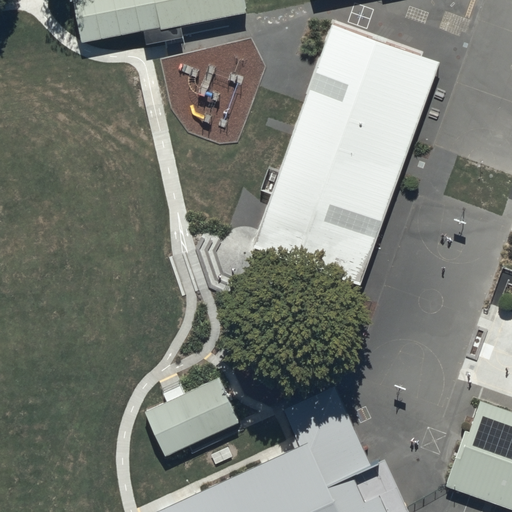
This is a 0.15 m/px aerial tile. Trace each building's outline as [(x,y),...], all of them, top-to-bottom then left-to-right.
[(75,0),(83,43),(245,13),(242,0),(75,0)] [(340,54),(287,35),(250,137),(264,142),(239,212),(288,230),(318,148),(307,144),(340,54)] [(450,66),(376,37),(362,74),(382,82),(361,136),(415,157),(436,102),(445,106),(453,87),(443,83),(450,66)] [(402,177),(349,159),(328,221),(378,238),(380,234),(391,238),(398,217),(390,214),(402,177)] [(511,390),(511,304),(497,299),(490,317),(484,314),(478,331),(485,334),(469,374),(511,390)] [(297,434),(149,499),(155,511),(410,511),(380,448),(369,453),(334,379),(285,402),(297,434)] [(511,409),(473,395),(442,483),(511,508),(511,409)]
